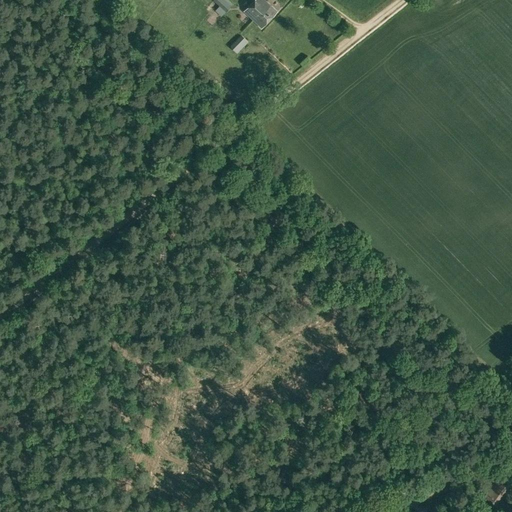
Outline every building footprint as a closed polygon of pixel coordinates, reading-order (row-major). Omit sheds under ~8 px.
[(214,0),(209,5),(221,17),(233,4),(228,0),(214,0)] [(254,0),(244,11),(261,28),(277,12),(264,0),(254,0)] [(237,53),(248,42),(241,35),(230,46),(237,53)] [(441,474),(444,480),(449,477),(447,471),(441,474)] [(424,487),(430,499),(446,491),(440,479),(424,487)] [(507,487),(496,480),(484,497),(495,505),(507,487)]
